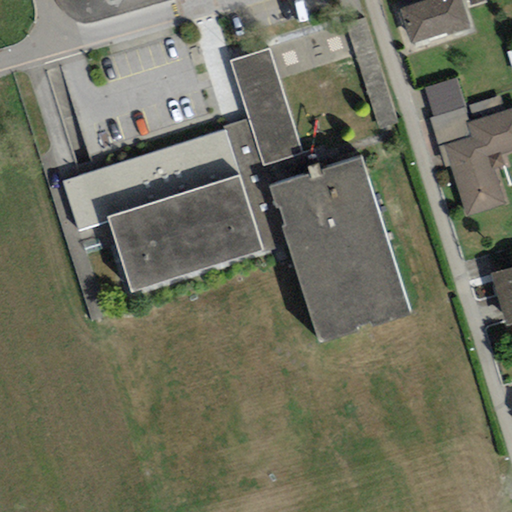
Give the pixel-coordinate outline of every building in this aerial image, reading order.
[(422,0),(400,7),(412,44),(471,26),(463,0),(422,0)] [(397,122),(364,17),(347,23),(379,127),(397,122)] [(252,121),(264,161),(300,150),(268,47),(233,58),(252,121)] [(478,136),(473,123),(457,78),(426,88),(436,116),(431,118),(442,149),(478,136)] [(499,99),(471,104),(473,117),(501,112),(499,99)] [(478,136),(442,149),(466,218),(508,203),(496,168),(508,164),(504,153),(511,150),(511,109),(473,123),(478,136)] [(252,121),(224,130),(262,248),(291,239),(273,182),(319,168),(313,146),(300,150),(264,161),(252,121)] [(109,219),(132,290),(262,248),(224,130),(60,182),(75,230),(109,219)] [(319,168),(273,182),(291,239),(321,335),(408,308),(360,155),(319,168)] [(511,269),(496,274),(508,317),(511,316),(511,269)]
